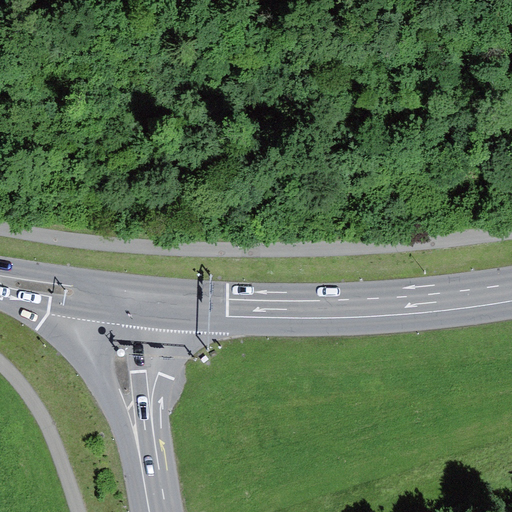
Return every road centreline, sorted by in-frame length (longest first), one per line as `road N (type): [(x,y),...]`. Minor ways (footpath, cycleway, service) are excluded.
road 1 (primary): [(511,300),(410,313),(133,310)]
road 2 (primary): [(156,511),(133,310)]
road 3 (primary): [(133,310),(0,283)]
